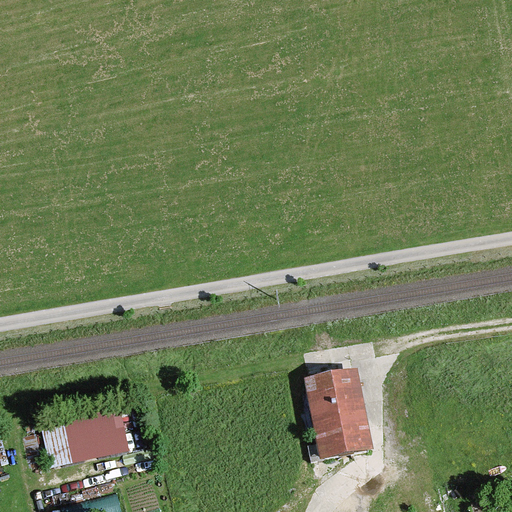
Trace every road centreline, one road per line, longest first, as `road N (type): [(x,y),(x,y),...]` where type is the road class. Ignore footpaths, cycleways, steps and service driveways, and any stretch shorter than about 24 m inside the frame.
road 1 (unclassified): [(0,323),(511,239)]
road 2 (unknown): [(378,374),(390,351),(511,333)]
